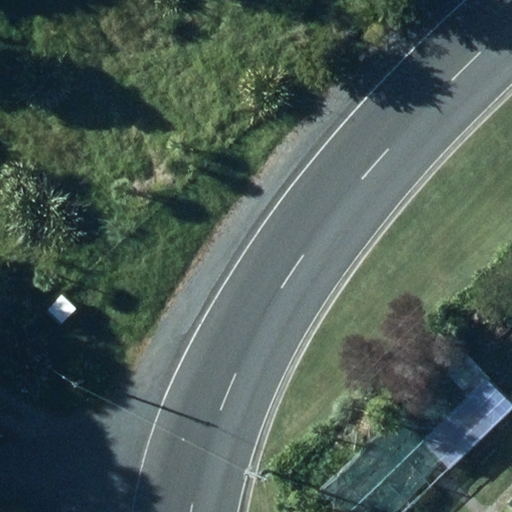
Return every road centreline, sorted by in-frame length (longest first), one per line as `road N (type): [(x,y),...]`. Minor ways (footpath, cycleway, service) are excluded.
road 1 (unclassified): [(175,511),(208,397),(276,275),(414,119),(511,29)]
road 2 (unknown): [(0,363),(208,397)]
